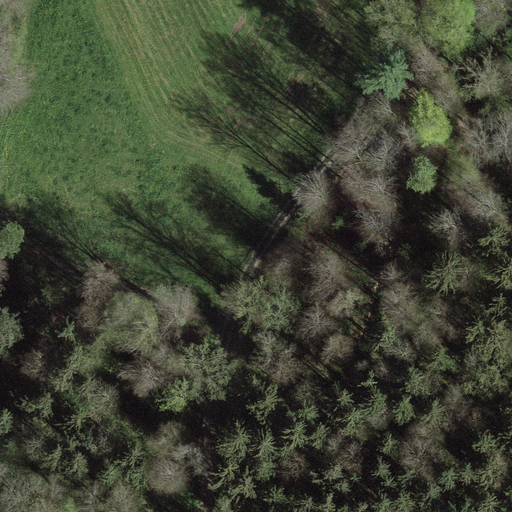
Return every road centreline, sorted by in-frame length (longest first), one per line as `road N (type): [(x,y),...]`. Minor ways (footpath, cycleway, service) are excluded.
road 1 (track): [(206,511),(211,388),(231,305),(287,209),(361,120),(402,37),(436,0)]
road 2 (track): [(511,221),(361,120)]
